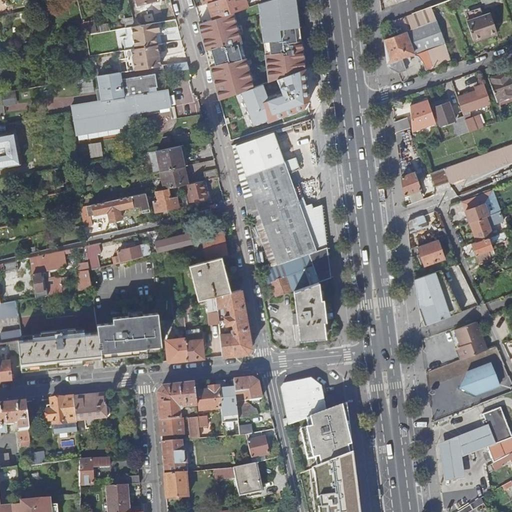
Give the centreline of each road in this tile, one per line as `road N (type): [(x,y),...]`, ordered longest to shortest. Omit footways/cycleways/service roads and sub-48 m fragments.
road 1 (residential): [(183,0),(266,364)]
road 2 (primary): [(329,0),(373,350)]
road 3 (primary): [(390,347),(359,101)]
road 4 (primary): [(412,511),(390,347)]
road 5 (primary): [(373,350),(394,511)]
road 6 (residential): [(511,50),(359,101)]
road 7 (residential): [(266,364),(300,511)]
road 8 (residential): [(144,379),(0,393)]
road 9 (residential): [(156,511),(144,379)]
road 10 (residential): [(266,364),(144,379)]
